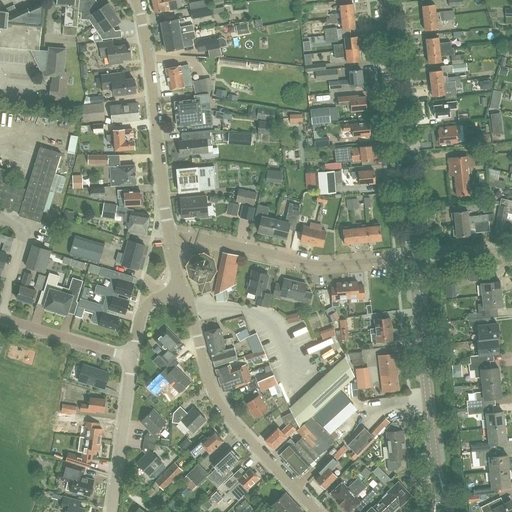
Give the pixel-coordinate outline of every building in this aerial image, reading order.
[(63,35),(77,36),(79,0),(54,0),(55,1),(58,1),(57,4),(66,5),(64,23),(63,23),(63,27),(63,35)] [(91,0),(79,0),(79,12),(79,13),(81,13),(80,19),(89,19),(94,26),(99,22),(99,23),(115,12),(109,2),(101,7),(97,0),(91,0)] [(152,0),(155,12),(165,10),(165,9),(177,6),(177,8),(181,7),(183,4),(181,0),(152,0)] [(202,0),(189,3),(190,9),(209,7),(207,0),(202,0)] [(340,4),(341,17),(354,15),(353,3),(340,4)] [(0,46),(31,49),(40,70),(35,69),(35,74),(42,74),(44,79),(48,78),(47,75),(54,75),(53,84),(51,84),(50,97),(65,98),(67,72),(63,72),(65,49),(49,47),(49,50),(40,50),(44,5),(43,4),(30,11),(28,8),(18,13),(16,8),(9,11),(0,10),(0,46)] [(435,4),(423,5),(424,18),(437,16),(435,4)] [(190,9),(192,19),(214,14),(213,6),(209,7),(190,9)] [(103,39),(118,36),(115,28),(114,26),(122,21),(115,12),(99,23),(99,22),(94,26),(97,31),(93,33),(95,41),(102,40),(103,39)] [(341,17),(343,29),(355,28),(354,15),(341,17)] [(437,16),(424,18),(425,30),(438,29),(437,16)] [(164,36),(195,30),(193,24),(182,26),(182,27),(179,27),(178,19),(161,22),(164,36)] [(240,33),(249,33),(250,24),(240,24),(240,33)] [(338,34),(337,27),(324,28),(325,35),(337,34),(338,34)] [(182,41),(194,38),(196,36),(195,30),(164,36),(167,50),(183,47),(182,41)] [(325,35),(326,42),(338,41),(337,34),(325,35)] [(334,44),(334,51),(358,48),(357,36),(344,37),(345,44),(334,44)] [(198,52),(220,47),(219,37),(196,41),(198,52)] [(426,38),(428,51),(452,48),(451,41),(440,43),(439,37),(426,38)] [(118,59),(131,58),(129,44),(113,46),(113,40),(99,42),(101,57),(109,56),(110,64),(119,63),(118,59)] [(360,60),(358,48),(334,51),(335,57),(346,56),(347,62),(360,60)] [(429,63),(442,62),(441,56),(454,54),(454,48),(452,48),(428,51),(429,63)] [(451,56),(452,64),(464,63),(463,54),(451,56)] [(247,61),(218,57),(218,63),(246,67),(247,61)] [(305,65),(306,72),(322,70),(326,70),(325,62),(305,65)] [(452,65),(453,72),(468,70),(467,63),(452,65)] [(170,89),(193,84),(188,64),(180,66),(166,68),(170,89)] [(338,78),(337,69),(326,70),(322,70),(323,79),(338,78)] [(351,86),(363,85),(361,69),(349,71),(350,79),(329,82),(329,88),(351,85),(351,86)] [(443,70),(430,71),(432,83),(444,82),(443,70)] [(114,95),(136,92),(134,78),(120,80),(119,73),(101,75),(103,89),(113,88),(114,95)] [(196,93),(212,90),(211,86),(206,87),(204,78),(193,81),(196,93)] [(449,82),(432,83),(433,96),(446,95),(445,89),(460,87),(460,80),(449,82)] [(492,80),(480,81),(480,89),(492,89),(492,80)] [(493,90),(492,97),(500,98),(501,91),(493,90)] [(195,110),(201,109),(200,103),(210,102),(209,93),(194,95),(194,99),(175,101),(176,111),(195,109),(195,110)] [(351,112),(367,110),(365,96),(358,97),(358,95),(350,95),(350,96),(342,97),(342,103),(350,102),(351,112)] [(485,97),(478,98),(478,106),(477,106),(478,114),(479,113),(485,113),(487,105),(486,105),(485,97)] [(450,108),(458,107),(457,101),(443,103),(443,105),(434,106),(435,118),(451,116),(450,108)] [(85,122),(106,119),(104,102),(83,104),(85,122)] [(113,122),(139,119),(137,103),(111,106),(113,122)] [(256,118),(274,121),(275,109),(258,106),(256,118)] [(312,124),(331,122),(329,107),(310,109),(312,124)] [(202,123),(201,109),(195,110),(195,109),(176,111),(178,126),(202,123)] [(491,114),(492,122),(502,121),(501,113),(491,114)] [(260,120),(259,133),(275,134),(276,122),(260,120)] [(353,137),(371,135),(369,122),(343,125),(344,131),(352,130),(353,137)] [(94,133),(104,132),(104,123),(94,124),(94,133)] [(457,133),(461,132),(460,125),(440,128),(440,130),(439,130),(441,143),(458,141),(457,133)] [(115,150),(135,149),(135,147),(137,145),(137,142),(134,141),(133,129),(114,130),(114,134),(107,134),(108,141),(115,140),(115,150)] [(209,152),(208,145),(212,145),(210,130),(191,132),(192,140),(179,141),(181,155),(209,152)] [(228,144),(251,145),(252,134),(229,132),(228,144)] [(489,134),(479,135),(480,144),(490,142),(489,134)] [(41,221),(56,173),(62,152),(41,146),(27,189),(4,182),(7,170),(0,167),(0,205),(20,212),(19,215),(41,221)] [(351,146),(339,148),(341,162),(353,161),(362,160),(362,162),(373,160),(372,147),(371,146),(361,147),(361,148),(352,149),(351,146)] [(434,153),(428,155),(427,149),(417,151),(419,162),(426,160),(427,168),(437,166),(434,153)] [(88,164),(108,163),(108,155),(88,155),(88,164)] [(467,166),(474,166),(473,155),(448,158),(450,176),(455,175),(457,195),(470,194),(467,166)] [(112,185),(136,184),(135,164),(110,166),(112,185)] [(180,191),(207,189),(206,177),(215,176),(214,169),(214,166),(206,167),(178,169),(180,191)] [(266,180),(281,182),(282,172),(267,170),(266,180)] [(360,185),(376,183),(374,170),(353,173),(353,178),(359,177),(360,185)] [(334,193),(332,171),(317,172),(319,194),(334,193)] [(86,174),(75,175),(76,187),(86,186),(86,174)] [(307,189),(315,188),(315,176),(307,177),(307,189)] [(504,189),(506,181),(489,178),(490,186),(504,189)] [(91,197),(106,196),(105,188),(91,189),(91,197)] [(257,192),(239,188),(236,201),(254,205),(257,192)] [(125,206),(141,205),(140,190),(130,191),(130,189),(118,190),(118,198),(125,198),(125,206)] [(508,196),(511,196),(511,200),(501,198),(500,204),(511,207),(511,190),(509,190),(508,196)] [(200,217),(208,217),(206,196),(181,198),(182,217),(199,216),(200,217)] [(101,217),(115,219),(117,205),(104,202),(101,217)] [(276,220),(273,235),(287,238),(289,229),(295,230),(301,205),(290,203),(285,222),(276,220)] [(511,207),(500,204),(500,205),(499,205),(495,229),(504,230),(507,213),(509,213),(508,220),(511,220),(511,207)] [(253,220),(256,207),(243,205),(240,217),(253,220)] [(273,235),(276,220),(267,218),(269,207),(258,205),(254,220),(261,222),(258,231),(273,235)] [(146,234),(149,214),(133,212),(133,210),(128,209),(128,208),(118,206),(116,215),(126,217),(126,213),(131,214),(128,231),(146,234)] [(492,213),(489,214),(469,216),(468,210),(454,212),(451,212),(452,220),(455,219),(455,224),(492,220),(493,220),(492,213)] [(454,236),(457,235),(457,236),(471,235),(471,233),(490,231),(490,225),(494,224),(494,220),(492,220),(455,224),(456,229),(453,229),(454,236)] [(312,244),(317,224),(314,224),(313,228),(305,226),(301,241),(312,244)] [(317,224),(312,244),(323,247),(327,231),(318,229),(319,225),(317,224)] [(368,227),(370,245),(376,244),(375,241),(382,240),(380,225),(368,227)] [(370,245),(368,227),(355,228),(357,246),(364,246),(363,242),(369,241),(369,245),(370,245)] [(357,246),(355,228),(343,229),(345,244),(351,244),(351,247),(357,246)] [(99,262),(105,244),(75,235),(70,253),(99,262)] [(7,236),(5,242),(13,245),(15,239),(7,236)] [(138,268),(144,245),(129,240),(122,264),(138,268)] [(45,272),(51,250),(34,245),(27,266),(45,272)] [(0,282),(2,277),(0,276),(0,272),(1,268),(4,269),(8,254),(0,251),(0,282)] [(240,256),(224,253),(215,294),(234,284),(240,256)] [(200,276),(207,275),(210,269),(210,262),(203,258),(196,260),(192,265),(194,271),(200,276)] [(123,283),(125,275),(104,268),(101,276),(113,279),(109,290),(120,293),(131,297),(134,286),(123,283)] [(268,306),(271,294),(264,293),(269,275),(264,274),(263,272),(261,271),(259,271),(257,272),(253,271),(251,278),(249,279),(248,284),(249,285),(248,292),(256,294),(258,296),(256,303),(268,306)] [(483,295),(501,293),(500,280),(488,282),(487,272),(469,274),(470,281),(481,280),(483,295)] [(22,286),(18,298),(34,303),(38,291),(29,288),(33,275),(27,273),(22,286)] [(54,310),(56,310),(63,287),(57,285),(59,276),(49,273),(44,291),(49,292),(44,307),(46,307),(45,309),(53,312),(54,310)] [(40,274),(37,281),(44,283),(46,276),(40,274)] [(71,299),(76,301),(83,281),(73,277),(69,289),(63,287),(56,310),(57,311),(57,313),(65,315),(65,313),(67,314),(71,299)] [(310,303),(312,293),(304,291),(306,284),(284,279),(283,285),(276,284),(273,297),(280,299),(281,296),(294,299),(310,303)] [(212,291),(209,280),(201,282),(204,293),(212,291)] [(347,283),(348,298),(357,297),(357,299),(365,298),(364,285),(358,285),(358,282),(347,283)] [(348,298),(347,283),(337,284),(337,287),(331,287),(333,305),(340,304),(340,298),(348,298)] [(457,294),(459,285),(452,284),(450,293),(457,294)] [(117,301),(120,293),(109,290),(98,286),(95,294),(107,298),(104,308),(108,309),(125,315),(129,304),(117,301)] [(491,317),(490,307),(503,306),(501,293),(483,295),(484,303),(478,303),(479,312),(468,313),(468,319),(484,317),(491,317)] [(168,307),(165,297),(156,300),(159,310),(168,307)] [(92,324),(113,331),(117,320),(105,317),(108,309),(104,308),(86,302),(83,310),(95,314),(92,324)] [(325,311),(330,322),(339,319),(333,308),(325,311)] [(485,324),(484,317),(468,319),(469,326),(478,325),(480,340),(498,338),(499,338),(498,323),(485,324)] [(371,331),(392,329),(390,318),(374,320),(375,328),(371,329),(371,331)] [(301,354),(307,351),(298,325),(291,327),(301,354)] [(152,360),(162,371),(178,354),(174,350),(181,342),(167,328),(156,339),(166,349),(160,354),(159,354),(152,360)] [(214,366),(237,359),(232,338),(223,340),(220,328),(205,332),(211,355),(211,354),(214,366)] [(392,329),(371,331),(371,334),(376,333),(377,342),(393,341),(392,329)] [(256,333),(247,337),(254,353),(263,350),(256,333)] [(471,363),(469,363),(482,362),(487,361),(486,354),(499,353),(498,338),(480,340),(477,340),(479,355),(470,356),(471,363)] [(263,350),(254,353),(256,360),(266,356),(263,350)] [(353,365),(363,363),(362,351),(349,353),(350,359),(352,359),(353,365)] [(280,358),(278,353),(271,355),(272,361),(280,358)] [(383,391),(398,390),(394,354),(379,355),(383,391)] [(315,413),(355,376),(346,356),(290,408),(299,427),(315,413)] [(303,375),(309,373),(303,359),(297,362),(303,375)] [(511,368),(510,361),(502,363),(504,372),(511,369),(511,368)] [(482,384),(500,382),(499,367),(482,369),(482,362),(469,363),(470,370),(474,370),(475,377),(482,377),(482,384)] [(105,388),(110,373),(84,364),(79,380),(105,388)] [(220,380),(248,370),(246,364),(232,369),(230,364),(216,369),(220,380)] [(172,369),(168,365),(162,371),(158,375),(163,379),(165,378),(179,392),(191,381),(175,366),(172,369)] [(368,388),(365,367),(356,368),(358,389),(368,388)] [(463,367),(455,368),(456,376),(463,376),(463,367)] [(219,380),(223,391),(247,384),(246,380),(251,379),(248,370),(219,380)] [(255,377),(259,386),(276,378),(272,370),(256,377),(255,377)] [(261,391),(275,386),(277,393),(282,391),(276,378),(259,386),(261,391)] [(486,405),(485,398),(502,397),(500,382),(482,384),(483,391),(475,392),(476,399),(473,400),(473,401),(467,401),(468,407),(486,405)] [(353,406),(340,391),(312,416),(327,430),(353,406)] [(269,408),(259,395),(247,403),(250,409),(249,410),(254,418),(269,408)] [(105,411),(106,399),(90,397),(89,405),(82,404),(81,410),(95,412),(96,410),(105,411)] [(187,408),(194,403),(190,397),(183,403),(187,408)] [(76,413),(77,405),(63,404),(62,412),(76,413)] [(182,413),(185,410),(180,405),(173,413),(172,422),(179,423),(181,420),(193,432),(206,419),(194,407),(188,413),(185,415),(182,413)] [(481,413),(482,420),(485,420),(485,426),(487,426),(488,427),(505,426),(503,411),(486,412),(486,405),(468,407),(469,414),(481,413)] [(212,410),(216,420),(224,418),(221,407),(212,410)] [(290,408),(291,412),(282,417),(287,427),(282,432),(278,427),(265,439),(274,449),(296,428),(297,429),(299,427),(290,408)] [(144,441),(156,443),(157,437),(154,434),(166,422),(153,409),(141,422),(150,430),(145,435),(144,441)] [(277,452),(298,475),(335,441),(324,428),(312,416),(299,427),(297,429),(304,436),(296,443),(291,439),(277,452)] [(87,437),(101,439),(102,428),(100,428),(100,422),(87,421),(86,427),(89,427),(87,437)] [(505,426),(488,427),(488,430),(486,430),(487,436),(488,436),(489,442),(506,440),(505,426)] [(375,439),(363,427),(347,444),(354,451),(359,456),(375,439)] [(387,459),(388,470),(396,469),(401,464),(400,459),(405,458),(402,430),(387,432),(389,459),(387,459)] [(210,453),(223,442),(215,432),(208,438),(206,437),(191,451),(197,457),(207,449),(210,453)] [(101,439),(87,437),(86,447),(84,447),(83,453),(96,454),(97,449),(99,449),(101,439)] [(150,475),(152,473),(155,477),(166,467),(162,463),(163,462),(152,452),(155,449),(156,443),(144,441),(143,451),(146,454),(138,463),(150,475)] [(471,444),(472,451),(487,449),(487,443),(471,444)] [(215,464),(212,466),(222,476),(214,483),(217,487),(232,473),(229,471),(241,459),(230,448),(218,460),(219,460),(215,464)] [(491,449),(475,451),(476,458),(479,457),(480,466),(489,464),(490,472),(509,470),(507,454),(492,456),(491,449)] [(359,456),(354,451),(350,455),(355,460),(359,456)] [(66,460),(87,467),(90,459),(68,452),(66,460)] [(331,470),(338,464),(333,458),(319,472),(321,474),(316,479),(320,483),(320,485),(322,487),(324,487),(326,488),(337,476),(331,470)] [(60,471),(58,479),(68,481),(66,489),(72,491),(71,493),(79,495),(80,492),(90,495),(90,494),(92,495),(94,488),(92,487),(94,480),(85,477),(87,467),(66,460),(65,461),(63,460),(60,471)] [(183,470),(175,463),(156,481),(164,490),(183,470)] [(186,475),(192,480),(204,469),(198,463),(186,475)] [(391,479),(378,466),(373,471),(386,484),(391,479)] [(204,469),(192,480),(197,485),(209,474),(204,469)] [(243,494),(260,479),(258,477),(259,477),(259,475),(257,472),(255,472),(254,473),(251,469),(239,480),(241,483),(237,487),(243,494)] [(365,479),(371,473),(367,470),(361,476),(365,479)] [(509,470),(490,472),(492,487),(511,485),(509,470)] [(340,503),(362,482),(358,478),(348,488),(342,482),(331,493),(329,495),(334,500),(335,498),(340,503)] [(348,511),(350,511),(361,502),(360,501),(355,496),(366,486),(362,482),(340,503),(344,507),(342,508),(345,511),(348,511)] [(372,507),(366,511),(391,511),(394,510),(396,511),(410,497),(405,492),(407,490),(399,482),(382,497),(384,499),(380,502),(378,503),(377,504),(377,505),(373,508),(372,507)] [(190,492),(186,488),(182,492),(186,496),(190,492)] [(361,502),(365,506),(377,493),(373,489),(360,501),(361,502)] [(83,511),(85,508),(79,507),(81,501),(64,496),(64,497),(50,492),(49,495),(58,498),(63,500),(61,507),(68,509),(67,511),(83,511)] [(216,492),(211,496),(218,503),(222,499),(216,492)] [(272,506),(275,509),(277,511),(300,511),(302,511),(286,494),(272,506)] [(246,498),(238,505),(243,511),(247,511),(254,507),(246,498)] [(511,511),(511,502),(511,499),(494,507),(491,501),(480,506),(482,511),(511,511)] [(203,504),(208,510),(213,505),(208,500),(203,504)]
